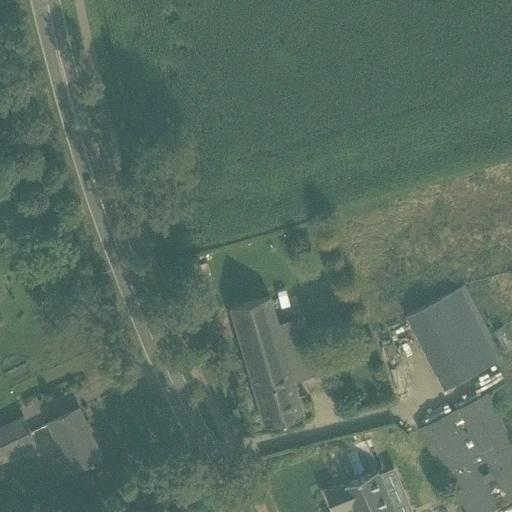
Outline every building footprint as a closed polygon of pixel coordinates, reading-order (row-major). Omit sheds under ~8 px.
[(458,289),(407,315),(444,388),(496,362),(458,289)] [(250,302),(230,307),(248,367),(265,426),(284,420),(303,415),(293,380),(286,355),(311,348),(302,316),(277,323),(269,296),(250,302)] [(419,429),(461,511),(489,511),(511,500),(511,441),(487,393),(419,429)] [(57,418),(46,423),(63,456),(71,471),(82,465),(100,457),(93,441),(91,442),(76,409),(57,418)] [(0,427),(0,462),(37,445),(24,416),(0,427)] [(394,511),(378,471),(325,493),(332,511),(340,511),(353,507),(355,511),(394,511)]
